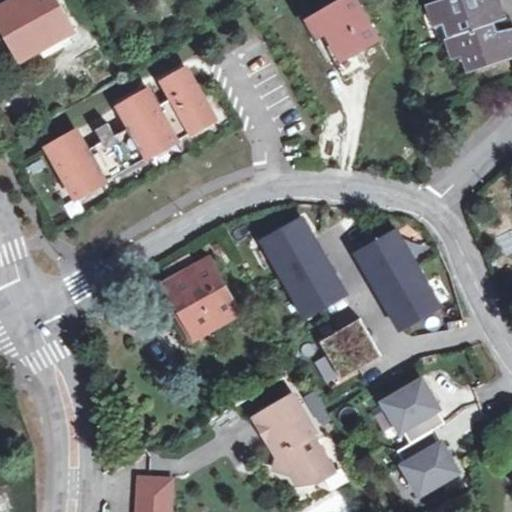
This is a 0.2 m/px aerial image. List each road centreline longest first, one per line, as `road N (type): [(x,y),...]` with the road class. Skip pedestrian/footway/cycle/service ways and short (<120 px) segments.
road 1 (unclassified): [(25,305),(232,199),(287,181),(431,203)]
road 2 (residential): [(83,511),(78,388),(69,366),(49,352)]
road 3 (unclassified): [(431,203),(511,351)]
road 4 (residential): [(49,352),(59,511)]
